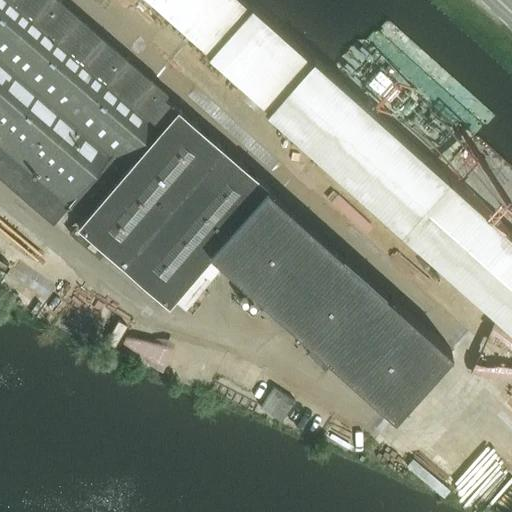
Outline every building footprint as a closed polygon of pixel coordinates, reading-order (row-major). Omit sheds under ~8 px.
[(268,187),(163,96),(168,90),(96,27),(64,0),(0,0),(0,177),(53,224),(70,204),(83,215),(77,221),(80,223),(109,249),(157,291),(169,301),(178,290),(212,251),(223,261),(394,411),(452,347),(268,187)] [(464,285),(511,229),(511,228),(247,0),(151,0),(194,36),(186,45),(464,285)] [(109,249),(80,223),(71,234),(100,259),(109,249)] [(190,299),(223,261),(212,251),(178,290),(190,299)] [(12,272),(50,296),(59,282),(20,259),(12,272)] [(169,301),(157,291),(153,296),(164,306),(169,301)]
